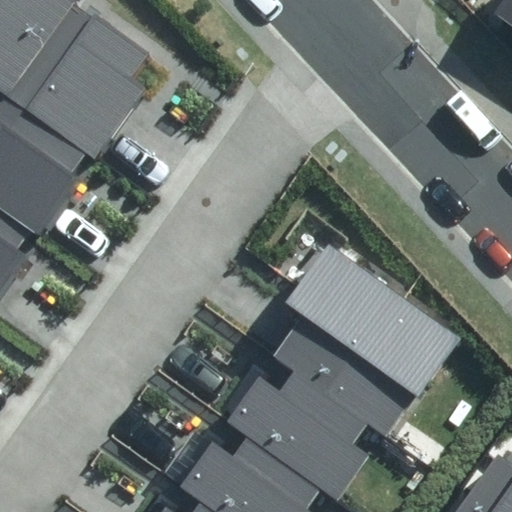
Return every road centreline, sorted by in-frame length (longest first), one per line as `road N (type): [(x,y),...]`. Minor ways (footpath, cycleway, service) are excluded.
road 1 (residential): [(0,469),(317,15)]
road 2 (residential): [(317,15),(511,220)]
